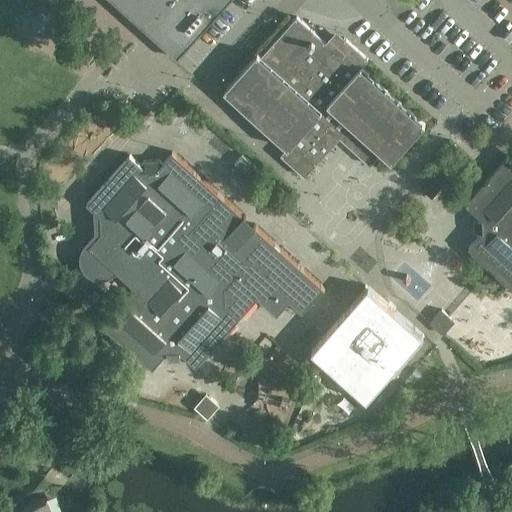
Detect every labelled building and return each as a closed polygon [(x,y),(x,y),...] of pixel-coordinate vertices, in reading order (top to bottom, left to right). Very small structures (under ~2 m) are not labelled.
[(112,0),(177,57),(228,0),(112,0)] [(361,66),(368,59),(344,38),(333,50),(296,17),(261,56),(257,53),(224,90),(287,147),(280,154),(304,176),(339,137),(370,164),(381,152),(391,161),(425,123),(361,66)] [(101,233),(89,246),(87,248),(86,250),(85,253),(84,259),(86,264),(89,269),(92,272),(97,274),(101,274),(106,273),(111,271),(113,269),(136,289),(104,325),(152,369),(165,355),(166,355),(166,361),(180,360),(179,354),(181,354),(195,367),(260,294),(276,308),(286,297),(302,313),(324,289),(324,290),(325,288),(256,226),(257,225),(255,224),(250,228),(242,221),(246,216),(245,214),(244,215),(172,152),(171,153),(172,153),(163,163),(159,159),(145,160),(141,165),(130,155),(86,204),(100,216),(101,233)] [(511,158),(509,156),(466,204),(480,217),(480,218),(473,218),(474,232),(481,232),(481,234),(468,248),(511,286),(511,158)] [(431,198),(443,184),(430,172),(418,185),(431,198)] [(253,179),(252,178),(245,173),(239,180),(246,186),(253,179)] [(417,340),(360,294),(307,360),(364,406),(417,340)] [(440,332),(451,319),(441,310),(430,323),(440,332)] [(197,409),(207,418),(219,405),(209,396),(197,409)] [(9,511),(51,511),(47,497),(9,510),(9,511)]
